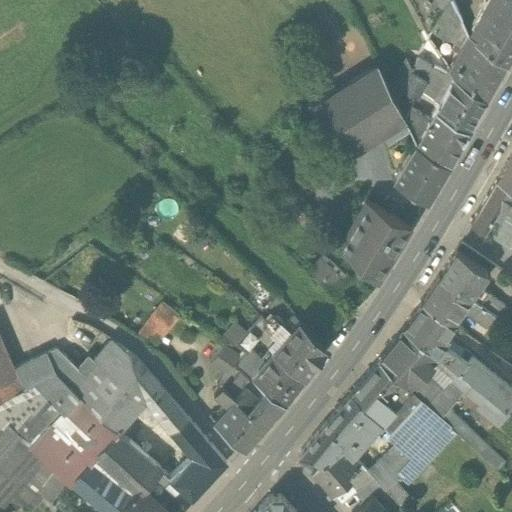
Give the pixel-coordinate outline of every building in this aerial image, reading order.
[(456,42),(462,32),(447,0),(436,0),(442,8),(432,27),(456,42)] [(505,62),(511,48),(511,0),(492,0),(469,42),(505,62)] [(484,98),(505,62),(469,42),(465,39),(462,32),(456,42),(453,48),(458,51),(447,71),(452,80),(484,98)] [(420,57),(410,73),(426,82),(435,65),(420,57)] [(400,112),(376,66),(312,105),(337,151),(400,112)] [(426,82),(410,73),(400,92),(416,100),(426,82)] [(467,128),(484,98),(452,80),(435,110),(467,128)] [(448,163),(467,128),(435,110),(416,145),(448,163)] [(426,199),(448,163),(416,145),(394,180),(426,199)] [(511,153),(496,180),(511,190),(511,153)] [(324,159),(307,177),(326,195),(343,178),(324,159)] [(511,212),(511,190),(496,180),(470,223),(483,232),(495,213),(502,217),(507,209),(511,212)] [(376,282),(410,226),(365,199),(355,215),(363,220),(344,251),(355,262),(376,282)] [(455,250),(439,275),(479,304),(486,293),(476,286),(486,271),(455,250)] [(377,282),(376,282),(355,262),(339,279),(333,273),(322,286),(349,312),(377,282)] [(439,275),(421,301),(451,322),(460,310),(486,327),(495,315),(479,304),(439,275)] [(479,304),(495,315),(502,304),(486,293),(479,304)] [(139,331),(157,344),(179,313),(161,300),(139,331)] [(421,301),(413,313),(429,325),(430,324),(447,337),(455,326),(450,323),(451,322),(421,301)] [(413,313),(403,327),(458,370),(473,382),(484,368),(464,351),(459,356),(451,350),(448,354),(440,348),(447,337),(430,324),(429,325),(413,313)] [(284,344),(293,333),(279,320),(273,327),(262,315),(252,326),(265,338),(271,332),(284,344)] [(295,353),(288,363),(303,376),(324,347),(303,322),(293,333),(284,344),(295,353)] [(458,370),(403,327),(378,358),(398,377),(411,389),(415,393),(420,388),(413,381),(422,370),(429,361),(451,379),(458,370)] [(0,399),(56,375),(75,392),(148,458),(171,434),(169,431),(186,416),(134,355),(113,340),(84,373),(58,349),(5,373),(0,374),(0,399)] [(213,365),(226,375),(233,366),(243,355),(218,340),(206,356),(214,363),(213,365)] [(254,376),(266,387),(283,402),(303,376),(288,363),(275,352),(254,376)] [(378,358),(349,393),(381,422),(395,408),(382,396),(398,377),(378,358)] [(226,375),(220,382),(222,384),(263,425),(283,402),(266,387),(258,396),(246,385),(249,382),(233,366),(226,375)] [(484,368),(473,382),(482,390),(494,376),(484,368)] [(415,393),(457,432),(497,468),(501,462),(433,399),(441,389),(422,370),(413,381),(420,388),(415,393)] [(473,382),(458,370),(451,379),(450,381),(465,393),(473,382)] [(0,510),(10,499),(26,511),(31,511),(63,474),(44,457),(45,456),(31,444),(52,420),(61,407),(75,392),(56,375),(0,399),(0,510)] [(398,377),(382,396),(395,408),(411,389),(398,377)] [(243,448),(263,425),(222,384),(213,392),(228,406),(213,421),(243,448)] [(457,432),(415,393),(411,389),(395,408),(381,422),(392,433),(390,434),(399,442),(412,454),(395,471),(400,477),(407,484),(457,432)] [(92,459),(129,490),(136,482),(138,483),(155,464),(148,458),(75,392),(61,407),(52,420),(94,458),(92,459)] [(349,393),(324,421),(341,442),(349,451),(381,422),(349,393)] [(169,476),(191,497),(225,461),(186,416),(169,431),(171,434),(192,456),(169,476)] [(106,511),(110,511),(129,490),(92,459),(94,458),(52,420),(31,444),(45,456),(44,457),(63,474),(106,511)] [(310,438),(297,454),(310,469),(341,442),(324,421),(310,438)] [(341,442),(310,469),(332,494),(349,479),(345,474),(359,462),(349,451),(341,442)] [(412,454),(399,442),(365,469),(373,478),(374,478),(385,490),(400,477),(395,471),(412,454)] [(168,511),(138,483),(136,482),(129,490),(110,511),(168,511)] [(295,511),(280,495),(269,496),(259,507),(264,511),(295,511)] [(387,511),(371,495),(352,511),(387,511)]
